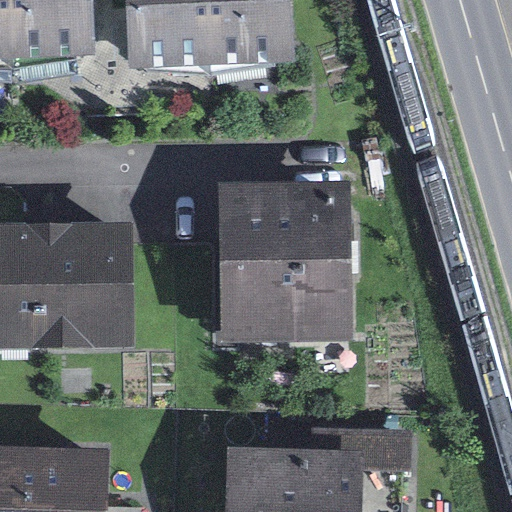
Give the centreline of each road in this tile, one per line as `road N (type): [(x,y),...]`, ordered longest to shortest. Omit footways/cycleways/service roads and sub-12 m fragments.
road 1 (residential): [(0,151),(259,154)]
road 2 (secondary): [(457,0),(511,183)]
